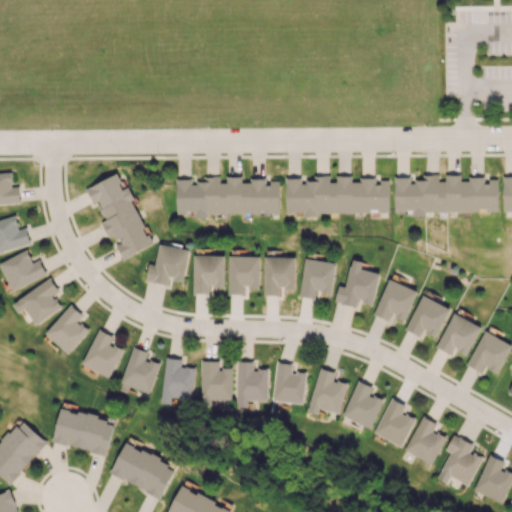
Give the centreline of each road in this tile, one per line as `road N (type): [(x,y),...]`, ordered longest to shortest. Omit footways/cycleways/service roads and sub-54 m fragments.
road 1 (residential): [(511,430),(344,340),(174,330),(118,307),(67,245),(58,218),(57,145)]
road 2 (residential): [(511,138),(57,145)]
